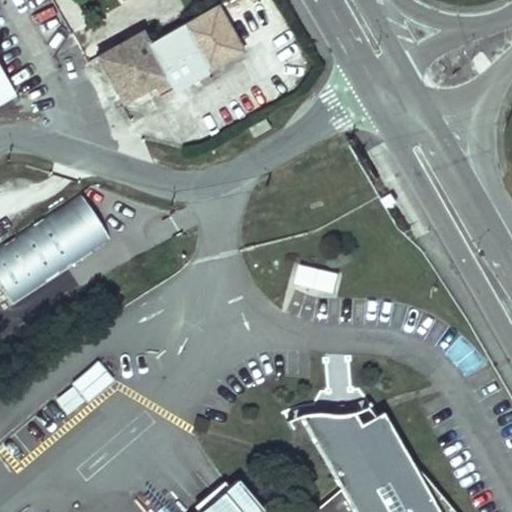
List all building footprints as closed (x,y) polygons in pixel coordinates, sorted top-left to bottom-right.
[(143,36),(123,48),(149,93),(169,83),(164,74),(186,62),(202,91),(211,86),(207,78),(245,57),(219,11),(151,49),(143,36)] [(94,65),(118,110),(149,93),(123,48),(94,65)] [(0,108),(9,103),(0,88),(0,108)] [(248,127),(254,137),(270,128),(265,118),(248,127)] [(0,297),(7,310),(108,246),(79,199),(0,248),(0,297)] [(292,264),(290,291),(338,295),(340,268),(292,264)] [(72,382),(88,401),(114,378),(98,360),(72,382)] [(459,511),(410,450),(387,409),(379,413),(373,407),(348,413),(302,413),(343,487),(314,511),(261,511),(235,480),(196,511),(459,511)]
